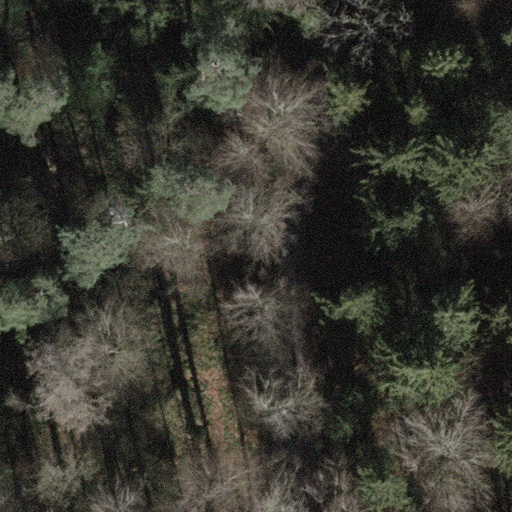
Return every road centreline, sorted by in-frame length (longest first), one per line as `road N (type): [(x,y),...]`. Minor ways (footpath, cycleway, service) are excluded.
road 1 (track): [(319,0),(286,120),(279,511)]
road 2 (track): [(283,511),(511,380)]
